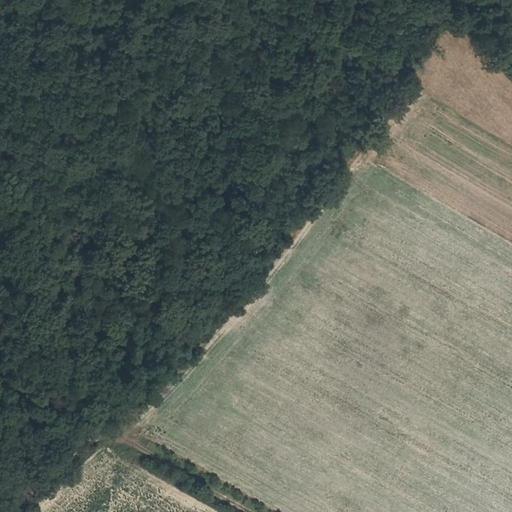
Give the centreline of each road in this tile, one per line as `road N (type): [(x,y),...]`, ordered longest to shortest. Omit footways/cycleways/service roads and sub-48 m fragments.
road 1 (track): [(7,511),(107,432),(113,411),(232,283),(443,0)]
road 2 (track): [(247,511),(107,432)]
